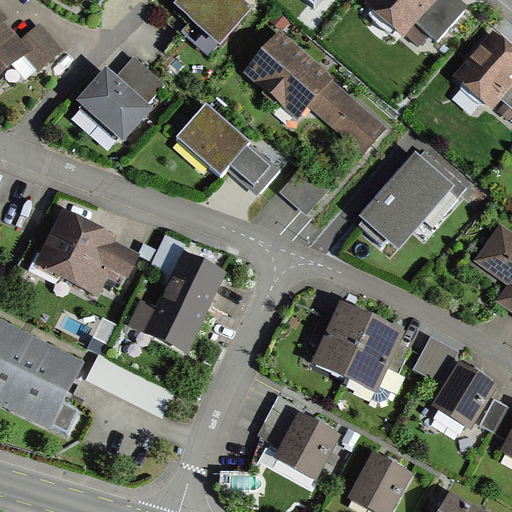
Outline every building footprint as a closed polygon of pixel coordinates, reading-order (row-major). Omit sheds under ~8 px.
[(253,11),(240,0),(183,0),(175,9),(220,48),(253,11)] [(312,0),(321,8),(328,0),(312,0)] [(465,8),(456,0),(368,0),(363,6),(404,42),(407,39),(418,49),(427,39),(415,29),(418,25),(436,41),(465,8)] [(21,41),(8,24),(0,30),(0,80),(27,57),(39,72),(63,53),(40,25),(21,41)] [(511,48),(494,33),(456,78),(493,110),(502,101),(511,109),(511,48)] [(387,130),(281,34),(245,74),(298,121),(309,109),(362,158),(387,130)] [(117,79),(106,69),(75,102),(122,145),(152,112),(145,105),(163,85),(135,59),(117,79)] [(279,171),(206,108),(177,141),(220,178),(227,170),(257,196),(279,171)] [(448,183),(416,155),(361,219),(399,251),(425,221),(432,227),(465,189),(452,178),(448,183)] [(306,216),(329,189),(304,167),(281,194),(306,216)] [(119,240),(63,212),(35,267),(99,299),(108,281),(124,288),(139,258),(116,246),(119,240)] [(511,234),(500,226),(475,262),(509,286),(497,303),(511,313),(511,234)] [(187,357),(228,276),(183,253),(155,309),(140,302),(127,327),(187,357)] [(344,380),(373,318),(341,304),(332,322),(322,317),(311,342),(322,347),(313,366),(344,380)] [(373,318),(344,380),(377,395),(389,369),(399,374),(410,350),(401,345),(406,334),(373,318)] [(86,365),(0,324),(0,410),(51,435),(55,428),(67,434),(76,414),(65,409),(86,365)] [(457,353),(431,339),(413,371),(439,385),(457,353)] [(174,394),(101,356),(87,383),(161,420),(174,394)] [(499,388),(460,364),(433,408),(472,432),(499,388)] [(300,411),(279,400),(260,436),(281,447),(298,415),(300,411)] [(511,425),(511,411),(495,402),(481,427),(504,440),(511,425)] [(342,439),(298,415),(281,447),(274,461),(317,484),(342,439)] [(511,433),(500,454),(511,460),(511,433)] [(393,511),(413,478),(373,456),(349,499),(371,511),(393,511)] [(480,511),(450,495),(440,511),(480,511)]
